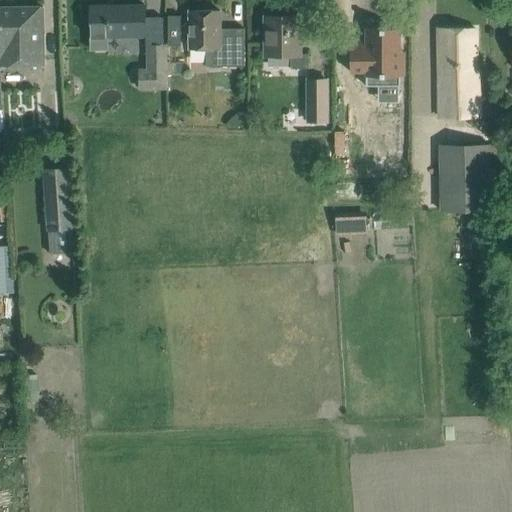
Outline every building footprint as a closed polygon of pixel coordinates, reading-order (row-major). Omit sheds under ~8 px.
[(90,5),(91,25),(91,48),(107,48),(107,37),(145,36),(145,4),(90,5)] [(42,6),(0,6),(0,64),(43,64),(42,6)] [(189,10),(189,30),(189,48),(206,48),(206,66),(245,66),(245,48),(244,28),(229,28),(229,36),(220,36),(220,10),(189,10)] [(265,16),(265,36),(266,55),(291,55),(291,68),(309,68),(309,54),(300,54),(300,16),(265,16)] [(400,86),(400,28),(366,28),(366,44),(350,44),(350,72),(366,72),(366,86),(400,86)] [(438,28),(439,68),(439,117),(480,115),(477,66),(476,66),(475,28),(438,28)] [(166,45),(147,45),(148,69),(140,69),(140,88),(167,88),(166,45)] [(308,121),(327,121),(327,79),(308,79),(308,121)] [(440,144),(441,211),(491,210),(490,144),(440,144)] [(72,228),(68,168),(44,169),(48,229),(72,228)] [(367,234),(365,212),(335,214),(337,236),(367,234)] [(39,375),(22,375),(24,394),(40,393),(39,375)]
